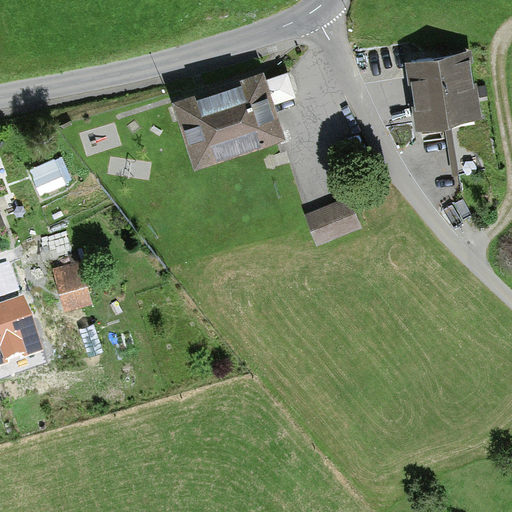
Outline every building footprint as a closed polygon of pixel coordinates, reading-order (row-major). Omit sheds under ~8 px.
[(470,54),(413,61),(421,119),(478,111),(470,54)] [(259,76),(179,101),(198,159),(278,134),(259,76)] [(478,161),(480,143),(459,140),(457,158),(478,161)] [(52,160),(30,170),(39,190),(61,180),(52,160)] [(344,196),(302,211),(312,237),(353,222),(344,196)] [(80,263),(55,270),(66,310),(91,303),(80,263)] [(23,297),(0,304),(0,361),(40,348),(23,297)]
